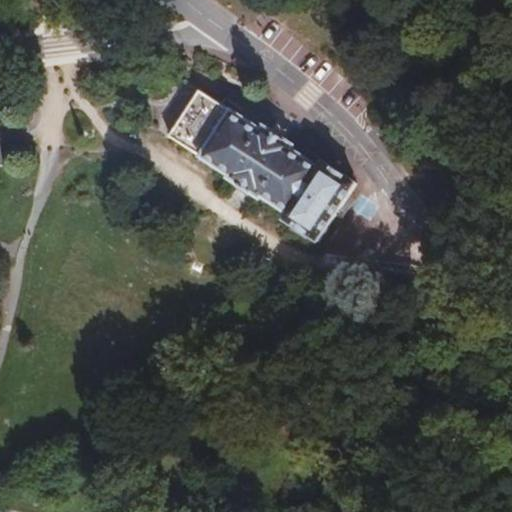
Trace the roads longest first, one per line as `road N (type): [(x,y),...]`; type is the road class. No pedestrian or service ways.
road 1 (unclassified): [(215,24),(382,171),(438,258),(511,294)]
road 2 (unclassified): [(0,53),(185,35),(215,24)]
